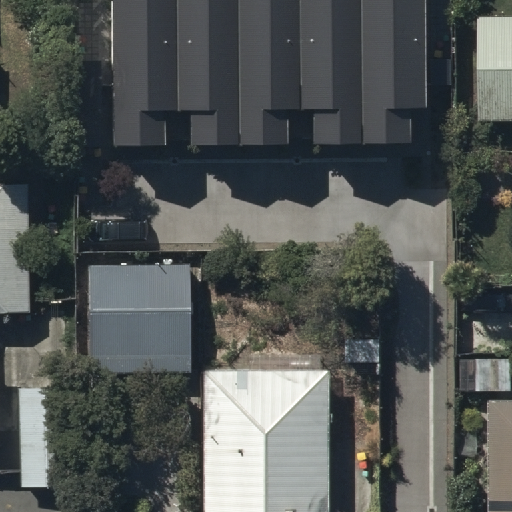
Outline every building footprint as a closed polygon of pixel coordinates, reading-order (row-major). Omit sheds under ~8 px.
[(427,0),(111,0),(113,163),(170,162),(169,130),(193,130),(193,159),(291,158),(290,128),(315,128),(315,157),(410,156),(409,122),(428,122),(427,0)] [(511,24),(479,25),(479,128),(511,127),(511,24)] [(24,194),(0,194),(0,468),(9,468),(8,429),(0,429),(0,322),(27,322),(24,194)] [(93,266),(90,376),(185,378),(188,268),(93,266)] [(329,511),(330,378),(203,377),(205,511),(329,511)] [(18,390),(18,494),(65,494),(64,390),(18,390)] [(511,511),(511,411),(489,411),(488,511),(511,511)]
